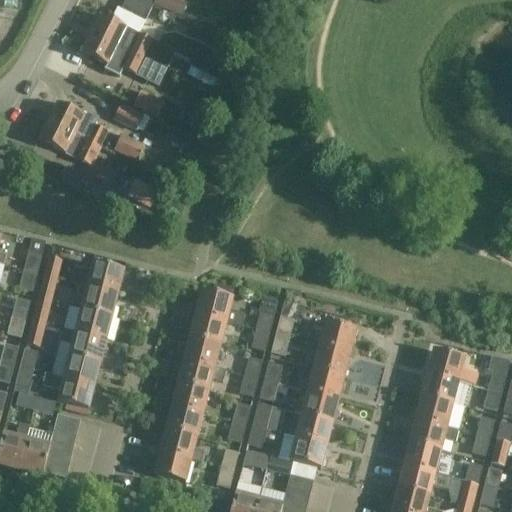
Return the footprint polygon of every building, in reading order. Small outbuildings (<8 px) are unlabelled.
[(187,4),(176,0),(155,0),(153,5),(181,17),(187,4)] [(100,16),(91,35),(144,61),(165,72),(172,56),(155,48),(151,57),(147,55),(153,42),(139,35),(145,23),(121,11),(120,12),(117,10),(111,22),(100,16)] [(91,35),(82,53),(107,66),(105,70),(105,69),(104,70),(119,78),(120,77),(119,77),(122,71),(135,77),(136,76),(148,82),(157,87),(161,79),(165,72),(144,61),(91,35)] [(135,93),(131,110),(156,117),(161,100),(135,93)] [(84,112),(81,116),(57,104),(47,123),(99,149),(107,134),(94,127),(98,119),(84,112)] [(99,149),(47,123),(38,141),(90,167),(99,149)] [(137,163),(145,147),(118,134),(110,151),(137,163)] [(158,193),(135,180),(126,197),(150,209),(158,193)] [(23,273),(37,277),(42,258),(27,255),(23,273)] [(47,260),(43,277),(57,281),(61,263),(47,260)] [(78,287),(116,297),(122,273),(91,265),(88,278),(81,276),(78,287)] [(32,295),(37,277),(23,273),(18,291),(32,295)] [(57,281),(43,277),(38,296),(52,299),(57,281)] [(110,319),(116,297),(78,287),(76,296),(83,297),(79,311),(110,319)] [(201,293),(195,316),(225,324),(241,328),(245,315),(229,311),(231,301),(201,293)] [(16,300),(11,318),(25,322),(30,304),(16,300)] [(280,319),(275,337),(289,341),(293,323),(300,324),(304,308),(284,303),(280,319)] [(30,326),(44,330),(49,309),(36,306),(30,326)] [(79,311),(73,334),(105,342),(110,319),(79,311)] [(260,314),(255,332),(269,336),(273,317),(260,314)] [(189,339),(219,347),(225,324),(195,316),(189,339)] [(25,322),(11,318),(7,336),(20,340),(25,322)] [(318,348),(350,356),(356,333),(324,325),(318,348)] [(38,350),(44,330),(30,326),(25,347),(38,350)] [(70,347),(67,357),(99,365),(105,342),(73,334),(62,331),(58,344),(70,347)] [(269,336),(255,332),(251,350),(264,354),(269,336)] [(284,358),(289,341),(275,337),(270,355),(284,358)] [(183,363),(213,370),(219,347),(189,339),(183,363)] [(4,346),(0,362),(0,364),(13,368),(18,350),(4,346)] [(350,356),(318,348),(312,371),(344,379),(350,356)] [(24,352),(19,370),(33,373),(37,355),(24,352)] [(426,376),(457,384),(457,383),(475,388),(478,376),(460,372),(463,360),(432,352),(426,376)] [(99,365),(67,357),(61,380),(93,388),(99,365)] [(492,373),(487,391),(501,395),(507,371),(509,364),(491,359),(488,372),(492,373)] [(249,360),(244,378),(257,382),(262,363),(249,360)] [(225,373),(213,370),(183,363),(177,385),(207,393),(210,382),(222,385),(225,373)] [(0,383),(8,386),(13,368),(0,364),(0,383)] [(263,383),(277,387),(281,368),(268,365),(263,383)] [(33,373),(19,370),(14,388),(13,394),(18,395),(19,394),(24,396),(26,391),(28,391),(33,373)] [(338,402),(344,379),(312,371),(306,394),(338,402)] [(44,375),(41,387),(58,391),(55,403),(85,411),(87,411),(93,388),(61,380),(56,379),(57,378),(50,376),(44,375)] [(420,399),(451,407),(457,384),(426,376),(420,399)] [(252,400),(257,382),(244,378),(239,396),(252,400)] [(272,405),(277,387),(263,383),(258,401),(272,405)] [(171,407),(202,415),(207,393),(177,385),(171,407)] [(501,395),(487,391),(483,410),(496,413),(501,395)] [(37,399),(24,396),(19,394),(18,395),(15,408),(33,413),(37,399)] [(332,425),(338,402),(306,394),(300,417),(332,425)] [(511,417),(511,397),(507,396),(502,415),(511,417)] [(37,399),(33,413),(51,417),(55,403),(37,399)] [(446,430),(446,429),(451,407),(420,399),(414,422),(446,430)] [(232,423),(245,427),(250,409),(236,406),(232,423)] [(251,428),(265,432),(271,410),(257,406),(251,428)] [(196,439),(202,415),(171,407),(165,431),(196,439)] [(54,429),(77,435),(80,423),(57,417),(54,429)] [(332,425),(300,417),(295,439),(326,447),(332,425)] [(480,419),(475,437),(489,440),(494,422),(480,419)] [(414,422),(408,445),(440,453),(443,440),(455,443),(458,432),(446,429),(446,430),(414,422)] [(241,446),(245,427),(232,423),(227,442),(241,446)] [(495,442),(509,446),(511,433),(511,427),(500,425),(495,442)] [(19,428),(17,438),(3,434),(0,444),(0,467),(18,472),(26,440),(29,430),(19,428)] [(260,451),(265,432),(251,428),(246,447),(260,451)] [(74,446),(77,435),(54,429),(51,440),(74,446)] [(159,454),(190,461),(200,464),(203,454),(192,451),(196,439),(165,431),(159,454)] [(326,447),(295,439),(283,436),(277,460),(320,471),(326,447)] [(484,459),(489,440),(475,437),(470,456),(484,459)] [(42,475),(45,463),(48,451),(49,446),(26,440),(18,472),(41,478),(42,475)] [(71,457),(74,446),(51,440),(49,446),(48,451),(71,457)] [(509,446),(495,442),(490,461),(504,464),(509,446)] [(434,476),(434,475),(440,453),(408,445),(403,468),(434,476)] [(68,468),(71,457),(48,451),(45,463),(68,468)] [(220,469),(234,473),(239,455),(225,452),(220,469)] [(184,485),(190,461),(159,454),(153,477),(184,485)] [(266,472),(269,459),(251,454),(247,467),(266,472)] [(269,459),(266,472),(284,477),(287,464),(269,459)] [(68,468),(45,463),(42,475),(65,480),(68,468)] [(468,465),(463,483),(477,486),(482,468),(468,465)] [(403,468),(397,491),(428,499),(431,488),(448,492),(452,479),(434,475),(434,476),(403,468)] [(229,492),(234,473),(220,469),(215,488),(229,492)] [(488,470),(483,488),(497,491),(502,474),(488,470)] [(289,477),(286,489),(310,495),(313,483),(289,477)] [(458,505),(471,509),(477,486),(463,483),(458,505)] [(497,491),(483,488),(479,507),(492,510),(497,491)] [(310,495),(286,489),(284,500),(307,506),(310,495)] [(428,499),(397,491),(391,511),(429,511),(425,511),(428,499)] [(255,511),(259,501),(235,495),(230,511),(255,511)] [(305,511),(307,506),(284,500),(282,507),(281,511),(283,511),(305,511)] [(282,507),(259,501),(255,511),(280,511),(281,511),(282,507)]
